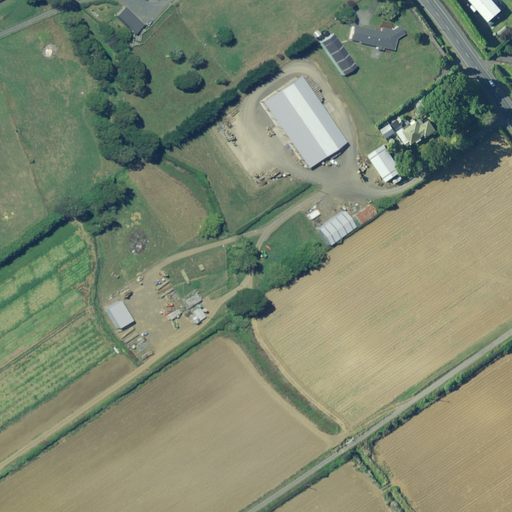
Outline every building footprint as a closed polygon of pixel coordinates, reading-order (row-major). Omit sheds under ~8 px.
[(480,2),(477,0),(476,0),(469,7),(472,10),(480,2)] [(142,25),(122,6),(113,16),(132,34),(142,25)] [(379,28),(378,30),(351,25),(348,39),(357,41),(357,43),(374,46),(374,49),(381,50),(381,48),(392,50),(394,38),(403,34),(397,24),(389,29),(379,28)] [(331,33),(318,42),(341,75),(354,66),(331,33)] [(295,75),(274,90),(320,156),(341,141),(295,75)] [(411,144),(415,141),(416,143),(422,140),(421,138),(424,136),(425,138),(437,131),(436,128),(430,119),(424,123),(421,119),(404,130),(403,128),(397,132),(405,144),(409,142),(411,144)] [(389,124),(381,130),(386,138),(395,132),(389,124)] [(385,144),(368,155),(385,182),(403,171),(385,144)] [(401,175),(392,181),(395,185),(403,179),(401,175)] [(366,203),(350,214),(356,224),(373,213),(366,203)] [(352,227),(340,210),(314,228),(326,245),(352,227)] [(195,294),(184,301),(188,308),(199,301),(195,294)] [(117,301),(103,308),(115,328),(128,320),(117,301)] [(190,312),(193,316),(188,318),(192,324),(196,321),(204,316),(198,307),(190,312)] [(176,308),(165,316),(168,320),(179,313),(176,308)]
